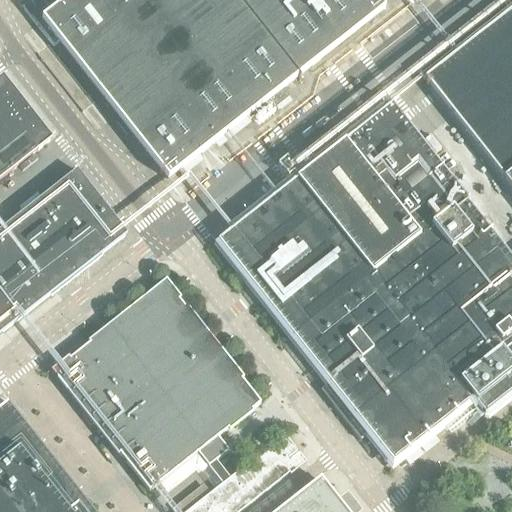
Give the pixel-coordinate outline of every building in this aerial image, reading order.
[(67,0),(64,3),(61,0),(35,0),(24,10),(53,47),(58,42),(167,180),(246,118),(249,122),(271,104),(268,100),(382,10),(375,1),(376,0),(67,0)] [(418,74),(511,193),(511,0),(418,74)] [(0,179),(51,140),(1,78),(0,78),(0,179)] [(390,106),(297,179),(425,342),(511,273),(511,262),(463,202),(465,200),(390,106)] [(0,231),(0,334),(126,235),(76,172),(0,231)] [(425,342),(297,179),(217,243),(329,385),(320,392),(358,440),(367,433),(392,464),(472,401),(425,342)] [(511,273),(425,342),(472,401),(484,417),(511,394),(511,273)] [(197,454),(222,486),(229,480),(215,462),(228,452),(217,438),(258,406),(164,286),(55,372),(148,492),(197,454)] [(0,414),(0,511),(93,511),(11,407),(0,414)] [(284,437),(229,480),(222,486),(188,511),(239,511),(288,474),(289,475),(304,463),(284,437)] [(342,511),(319,482),(280,511),(342,511)]
